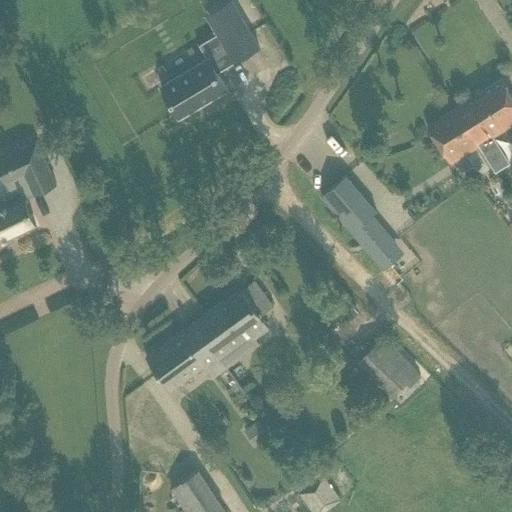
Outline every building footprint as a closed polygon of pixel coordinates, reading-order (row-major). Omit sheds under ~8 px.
[(208,58),(161,86),(179,116),(226,88),(216,71),(234,61),(234,62),(259,47),(242,17),(217,33),(227,50),(210,61),(208,58)] [(465,102),(456,107),(478,145),(495,171),(511,160),(494,135),(511,123),(511,98),(501,82),(467,104),(465,102)] [(456,107),(427,125),(437,142),(450,163),(478,145),(456,107)] [(36,224),(21,193),(33,187),(26,172),(45,163),(46,164),(47,164),(36,140),(5,155),(6,156),(7,155),(11,163),(9,163),(12,169),(13,168),(17,175),(5,181),(12,196),(0,201),(0,245),(3,244),(2,241),(36,224)] [(38,171),(43,185),(56,181),(51,167),(38,171)] [(345,175),(321,195),(384,269),(396,259),(399,256),(367,219),(376,211),(345,175)] [(240,287),(194,321),(226,366),(257,344),(252,337),(268,326),(260,314),(273,306),(254,280),(241,289),(240,287)] [(344,313),(350,319),(357,313),(352,306),(344,313)] [(226,366),(194,321),(146,355),(170,389),(186,377),(205,364),(213,375),(226,366)] [(359,359),(394,393),(417,370),(382,336),(359,359)] [(220,511),(225,509),(198,469),(171,487),(188,511),(220,511)] [(341,499),(324,474),(311,483),(329,508),(341,499)] [(323,511),(329,508),(311,483),(298,492),(312,511),(323,511)]
